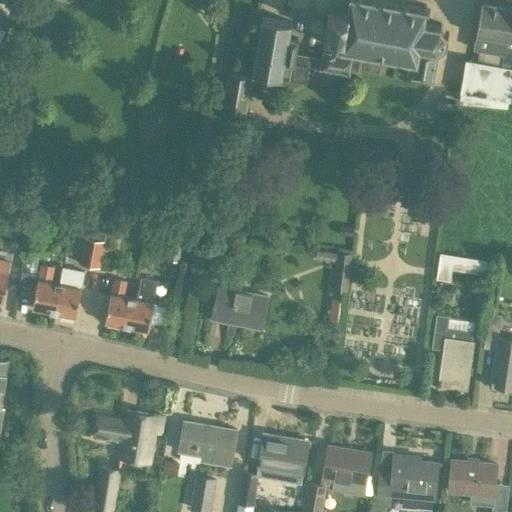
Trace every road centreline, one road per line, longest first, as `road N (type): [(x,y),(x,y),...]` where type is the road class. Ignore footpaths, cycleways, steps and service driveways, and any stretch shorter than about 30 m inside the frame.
road 1 (residential): [(61,344),(294,396),(511,427)]
road 2 (residential): [(57,511),(49,432),(61,344)]
